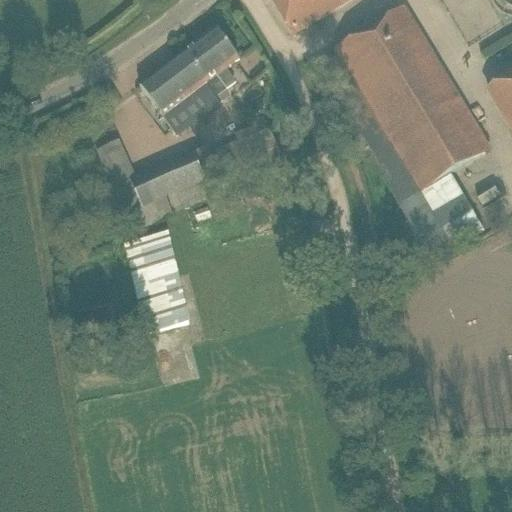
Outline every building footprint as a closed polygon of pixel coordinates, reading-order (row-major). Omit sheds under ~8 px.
[(269,0),(293,37),(352,0),(269,0)] [(484,155),(400,15),(335,54),(337,57),(320,67),(435,265),(485,235),(449,176),(484,155)] [(217,31),(179,60),(215,109),(222,104),(218,99),(227,93),(216,79),(240,62),(217,31)] [(215,109),(179,60),(140,89),(177,138),(215,109)] [(511,78),(487,94),(511,134),(511,78)] [(207,182),(176,194),(184,210),(286,170),(271,132),(211,157),(209,151),(197,156),(207,182)] [(119,142),(97,152),(102,165),(125,155),(119,142)] [(139,208),(130,184),(113,190),(133,235),(173,217),(165,198),(139,208)] [(125,248),(135,288),(147,337),(187,327),(166,238),(125,248)]
